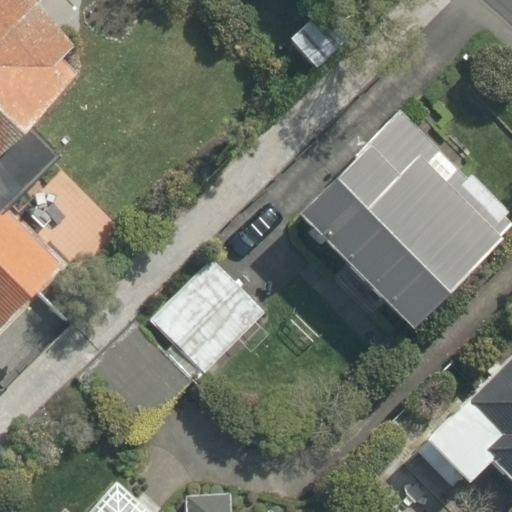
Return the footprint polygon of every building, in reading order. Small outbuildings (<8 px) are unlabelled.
[(0,0),(0,140),(78,62),(23,8),(31,0),(0,0)] [(386,116),(284,227),(401,336),(504,224),(386,116)] [(135,323),(188,377),(253,314),(199,260),(135,323)] [(27,430),(61,464),(98,427),(117,447),(188,377),(135,323),(27,430)] [(511,351),(415,453),(459,494),(480,473),(511,503),(511,351)] [(208,511),(187,495),(173,511),(208,511)]
